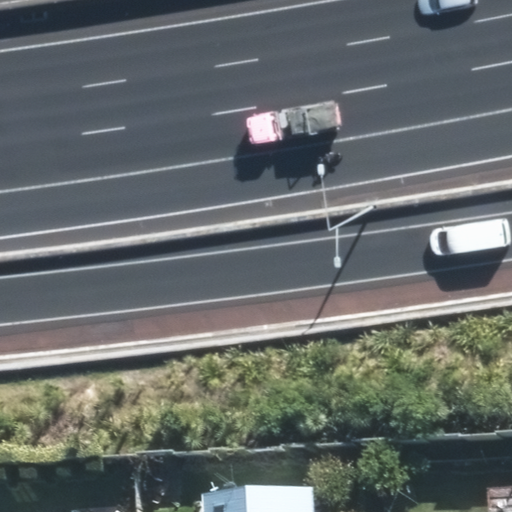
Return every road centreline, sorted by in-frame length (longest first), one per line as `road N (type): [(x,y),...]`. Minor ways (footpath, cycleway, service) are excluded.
road 1 (motorway): [(511,12),(0,96)]
road 2 (motorway): [(511,241),(0,299)]
